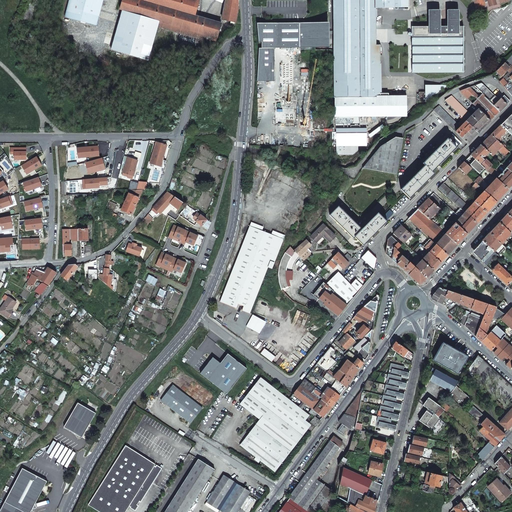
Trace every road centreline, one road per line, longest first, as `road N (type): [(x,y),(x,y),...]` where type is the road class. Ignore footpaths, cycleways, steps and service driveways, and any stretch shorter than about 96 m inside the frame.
road 1 (residential): [(241,154),(279,153),(351,177),(377,141),(421,119),(456,88),(491,77),(511,102)]
road 2 (unclassified): [(385,272),(292,381),(198,316)]
road 3 (secondary): [(65,511),(126,402),(198,316)]
road 4 (residential): [(385,272),(372,247),(511,108)]
road 5 (residential): [(46,263),(109,248),(164,190),(179,135)]
road 6 (tertiary): [(279,491),(384,346)]
road 7 (tertiary): [(422,339),(381,511)]
road 8 (secondary): [(198,316),(234,222),(241,154)]
road 9 (residential): [(179,135),(43,136)]
road 10 (residential): [(43,136),(52,194),(46,263)]
road 11 (residential): [(247,40),(230,44),(196,88),(179,135)]
